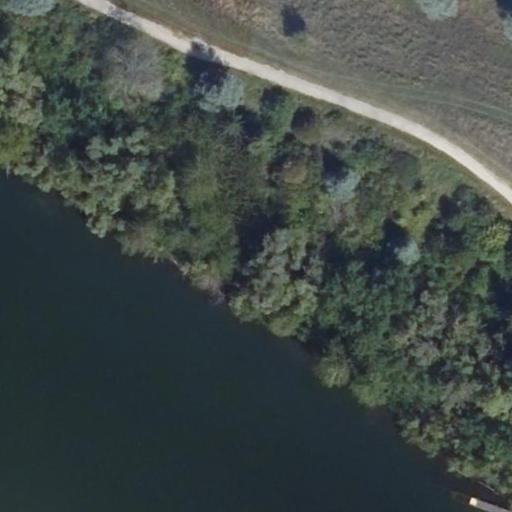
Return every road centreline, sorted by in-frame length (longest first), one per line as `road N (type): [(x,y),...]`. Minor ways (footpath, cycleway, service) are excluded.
road 1 (track): [(511,197),(454,152),(195,55),(85,0)]
road 2 (track): [(511,121),(445,99),(239,71)]
